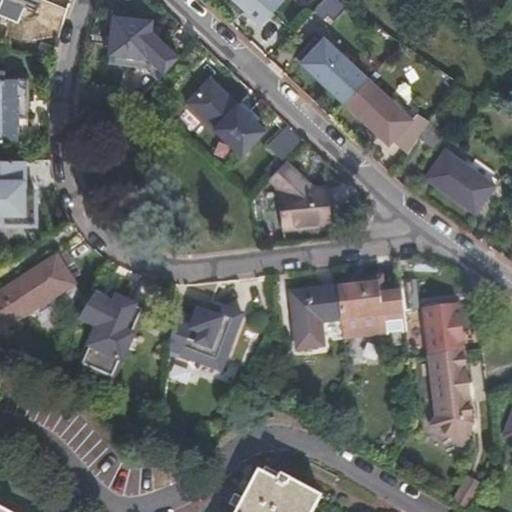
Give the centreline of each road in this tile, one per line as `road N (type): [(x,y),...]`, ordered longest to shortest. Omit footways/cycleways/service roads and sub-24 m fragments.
road 1 (residential): [(438,227),(204,264),(158,262),(120,242),(78,192),(65,135),(85,0)]
road 2 (residential): [(438,227),(342,146),(194,0)]
road 3 (residential): [(397,511),(305,452),(249,452),(197,511)]
road 4 (residential): [(146,511),(0,417)]
